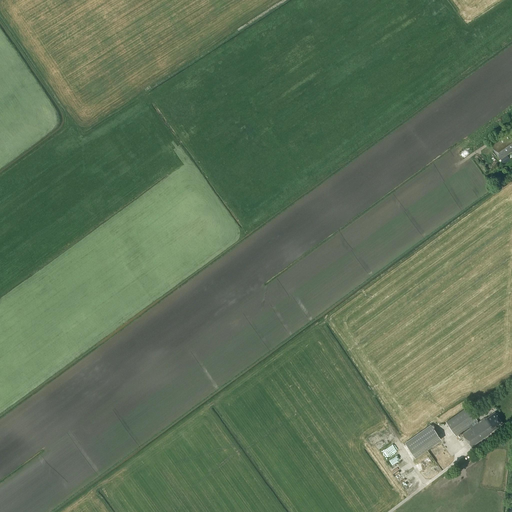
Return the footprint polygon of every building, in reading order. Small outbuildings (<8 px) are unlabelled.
[(511,131),(492,145),(504,163),(510,158),(508,154),(511,151),(511,131)] [(446,421),(456,435),(477,420),(467,406),(446,421)] [(474,412),(478,418),(483,415),(479,408),(474,412)] [(502,423),(494,412),(485,418),(483,419),(462,433),(472,447),(495,430),(494,429),(502,423)] [(415,457),(441,439),(432,425),(405,443),(415,457)] [(441,468),(454,460),(442,441),(429,449),(441,468)]
